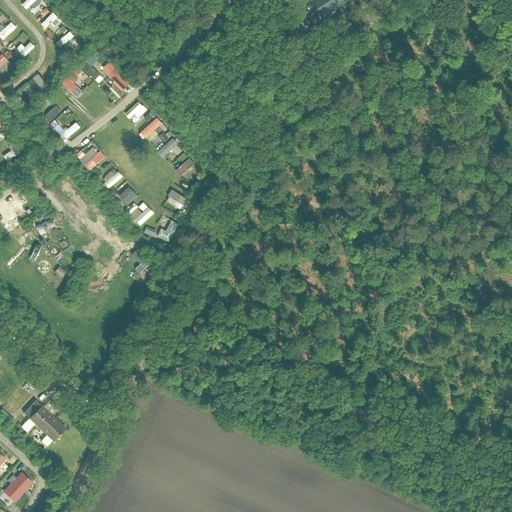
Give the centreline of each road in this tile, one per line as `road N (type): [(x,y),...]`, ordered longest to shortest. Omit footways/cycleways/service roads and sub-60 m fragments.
road 1 (unclassified): [(71,511),(281,91),(306,62),(382,12)]
road 2 (track): [(228,0),(130,98),(0,198)]
